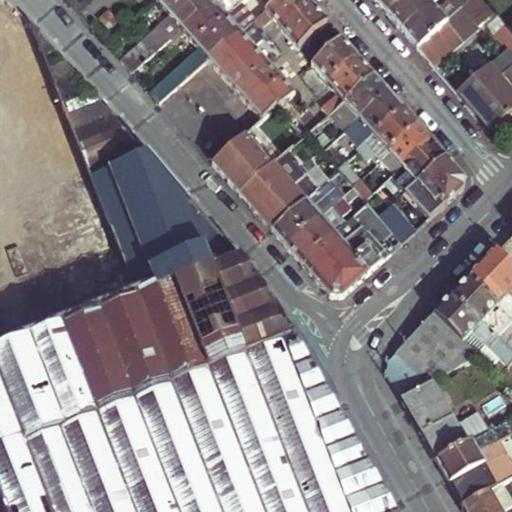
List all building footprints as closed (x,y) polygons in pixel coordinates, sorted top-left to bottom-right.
[(187,0),(158,0),(173,16),(124,58),(132,67),(136,72),(185,29),(201,15),(194,7),(187,0)] [(201,0),(194,7),(201,15),(213,28),(229,14),(216,0),(201,0)] [(254,11),(245,0),(229,14),(213,28),(226,43),(252,21),(248,16),(254,11)] [(276,0),(276,1),(252,21),(257,27),(264,21),(266,23),(273,17),(276,20),(283,28),(299,15),(286,0),(276,0)] [(286,0),(299,15),(315,1),(313,0),(286,0)] [(380,0),(384,4),(389,10),(401,0),(380,0)] [(401,0),(389,10),(398,20),(402,24),(407,30),(436,5),(442,0),(401,0)] [(436,5),(407,30),(416,41),(421,46),(466,9),(458,0),(452,0),(441,10),(436,5)] [(511,46),(511,31),(484,0),(476,0),(472,4),(510,48),(511,46)] [(326,14),(315,1),(299,15),(315,34),(331,20),(326,14)] [(466,9),(421,46),(431,58),(437,65),(467,39),(463,34),(477,21),(466,9)] [(226,43),(213,28),(201,15),(185,29),(193,38),(200,47),(151,88),(161,100),(210,57),(226,43)] [(315,34),(299,15),(283,28),(299,48),(315,34)] [(257,27),(252,21),(226,43),(254,75),(269,62),(260,52),(255,46),(265,37),(257,27)] [(346,69),(362,55),(355,47),(345,36),(330,50),(346,69)] [(226,43),(210,57),(216,64),(238,90),(254,75),(226,43)] [(511,46),(510,48),(461,92),(472,104),(476,100),(485,111),(501,128),(511,118),(511,80),(506,73),(510,69),(511,70),(511,46)] [(49,47),(141,290),(0,347),(0,511),(394,511),(313,369),(248,270),(49,47)] [(330,82),(346,69),(330,50),(315,63),(330,82)] [(362,87),(378,73),(371,65),(362,55),(346,69),(362,87)] [(275,69),(269,62),(254,75),(268,90),(283,77),(275,69)] [(362,87),(346,69),(330,82),(339,92),(331,99),(335,104),(329,109),(332,113),(334,112),(339,108),(362,87)] [(378,73),(362,87),(339,108),(349,120),(344,124),(348,129),(392,90),(387,84),(378,73)] [(268,90),(254,75),(238,90),(249,103),(263,119),(280,104),(268,90)] [(280,104),(295,91),(288,83),(283,77),(268,90),(280,104)] [(353,134),(358,130),(367,140),(405,105),(401,100),(392,90),(348,129),(353,134)] [(377,153),(373,156),(377,161),(421,122),(416,117),(405,105),(367,140),(377,153)] [(315,111),(310,106),(294,120),(307,135),(309,134),(323,121),(315,111)] [(339,108),(334,112),(344,124),(349,120),(339,108)] [(430,133),(421,122),(377,161),(382,167),(386,163),(395,174),(435,138),(430,133)] [(252,129),(216,161),(227,173),(243,192),(280,160),(252,129)] [(444,149),(435,138),(395,174),(406,186),(402,190),(407,196),(415,189),(450,157),(444,149)] [(459,195),(466,187),(466,175),(462,170),(450,157),(415,189),(423,198),(420,201),(429,211),(425,215),(430,221),(459,195)] [(313,197),(280,160),(243,192),(264,215),(276,229),(309,200),(313,197)] [(330,202),(336,197),(326,186),(313,197),(309,200),(324,217),(335,207),(330,202)] [(336,197),(330,202),(335,207),(340,202),(336,197)] [(309,200),(276,229),(284,238),(290,245),(324,217),(309,200)] [(340,202),(335,207),(324,217),(290,245),(299,255),(306,263),(338,234),(333,228),(344,219),(339,213),(345,208),(340,202)] [(406,243),(422,228),(399,203),(383,217),(406,243)] [(367,237),(372,234),(364,225),(360,229),(361,230),(367,237)] [(367,237),(361,230),(356,235),(362,242),(367,237)] [(347,243),(338,234),(306,263),(314,272),(320,279),(353,250),(347,243)] [(356,235),(347,243),(353,250),(362,242),(356,235)] [(377,239),(357,256),(353,250),(320,279),(331,291),(335,296),(349,296),(392,257),(377,239)] [(488,260),(473,276),(502,304),(511,293),(511,261),(499,249),(488,260)] [(511,313),(502,304),(473,276),(467,282),(454,295),(511,349),(511,313)] [(511,349),(454,295),(448,302),(437,313),(481,355),(482,356),(491,347),(495,351),(498,347),(504,352),(500,355),(511,366),(511,349)] [(393,359),(392,373),(406,398),(437,380),(457,369),(481,355),(437,313),(427,324),(393,359)] [(482,356),(481,355),(457,369),(475,400),(509,382),(506,379),(482,356)] [(406,398),(426,433),(444,422),(457,415),(437,380),(406,398)] [(444,422),(426,433),(432,443),(442,460),(497,429),(511,420),(511,411),(510,408),(511,407),(511,388),(446,426),(444,422)] [(497,429),(442,460),(448,471),(455,482),(505,454),(497,439),(501,436),(497,429)] [(511,459),(508,452),(505,454),(455,482),(467,503),(506,481),(511,477),(511,459)] [(505,511),(504,509),(511,504),(511,492),(506,481),(467,503),(471,511),(505,511)]
